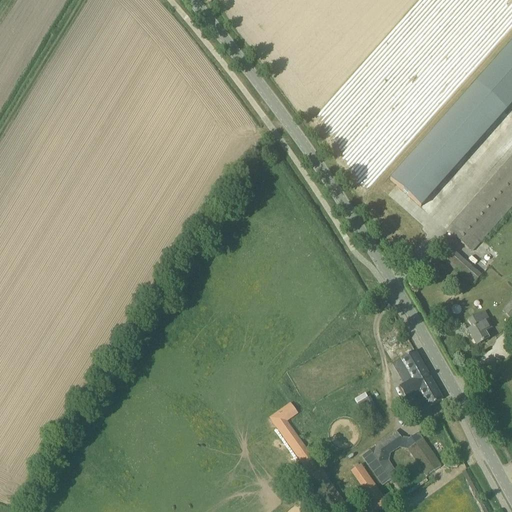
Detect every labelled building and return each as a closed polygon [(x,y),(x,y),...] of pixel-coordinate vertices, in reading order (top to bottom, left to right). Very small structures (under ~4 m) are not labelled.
[(472,89),(388,180),(417,206),(501,115),(511,102),(511,45),(472,89)] [(511,156),(446,231),(472,254),(511,208),(511,156)] [(472,285),(479,278),(481,276),(448,247),(440,256),(472,285)] [(511,301),(503,312),(511,320),(511,319),(511,301)] [(477,347),(488,340),(484,333),(491,329),(486,321),(489,320),(484,311),(468,321),(472,329),(468,331),(477,347)] [(443,400),(415,352),(393,366),(404,385),(395,391),(400,401),(417,390),(428,408),(443,400)] [(357,405),(370,427),(382,420),(370,397),(357,405)] [(330,482),(291,420),(300,414),(293,403),(272,416),(319,490),(330,482)] [(418,433),(410,439),(400,438),(395,431),(374,446),(375,447),(361,457),(382,487),(398,476),(386,458),(398,449),(408,451),(426,477),(441,467),(418,433)] [(361,511),(379,511),(389,506),(363,464),(351,471),(372,506),(361,511)]
